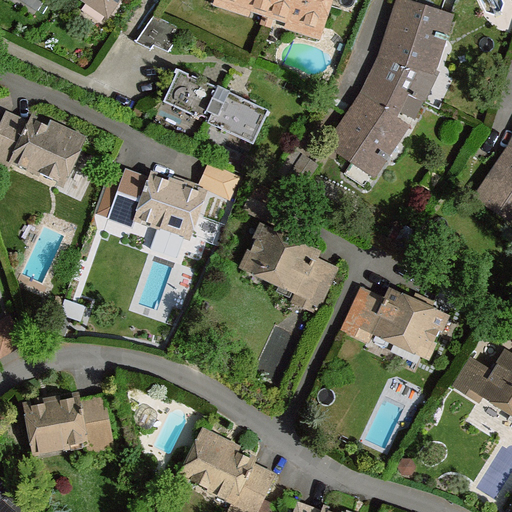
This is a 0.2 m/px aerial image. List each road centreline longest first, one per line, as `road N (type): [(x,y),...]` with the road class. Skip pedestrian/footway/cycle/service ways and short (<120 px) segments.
road 1 (residential): [(0,394),(8,380),(103,372),(166,386),(300,458),(429,511)]
road 2 (unknown): [(300,458),(314,384),(381,245)]
road 3 (unknown): [(0,74),(174,161)]
